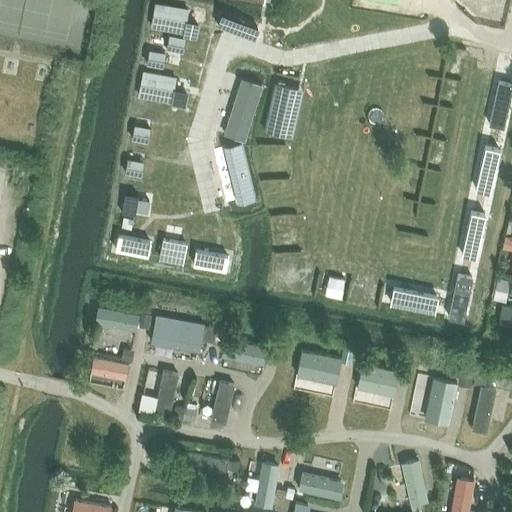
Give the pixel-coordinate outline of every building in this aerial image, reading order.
[(190,13),(159,7),(154,32),(185,38),(190,13)] [(511,91),(511,64),(502,62),(492,109),(507,113),(511,91)] [(172,83),(141,76),(136,102),(167,108),(172,83)] [(260,82),(244,77),(228,134),(243,138),(260,82)] [(304,89),(276,83),(264,130),(292,137),(304,89)] [(503,134),(487,131),(478,178),(493,181),(503,134)] [(149,135),(134,132),(132,143),(146,146),(149,135)] [(255,199),(242,144),(227,147),(240,203),(255,199)] [(142,162),(127,159),(124,170),(139,173),(142,162)] [(472,202),(463,249),(478,252),(488,205),(472,202)] [(465,315),(475,270),(459,267),(450,312),(465,315)] [(439,294),(394,284),(390,301),(435,310),(439,294)] [(139,312),(97,304),(94,321),(136,329),(139,312)] [(161,324),(158,341),(199,349),(202,332),(161,324)] [(266,345),(227,338),(224,354),(263,361),(266,345)] [(340,357),(299,348),(295,371),(335,380),(340,357)] [(93,355),(90,370),(126,377),(129,362),(93,355)] [(398,369),(361,362),(357,386),(393,393),(398,369)] [(163,370),(155,407),(169,410),(177,373),(163,370)] [(448,421),(457,382),(434,377),(425,416),(448,421)] [(219,380),(211,418),(225,421),(233,383),(219,380)] [(495,388),(481,385),(471,427),(486,431),(495,388)] [(227,456),(185,448),(182,465),(224,473),(227,456)] [(418,458),(402,461),(410,502),(427,499),(418,458)] [(279,463),(262,459),(254,501),(271,504),(279,463)] [(302,471),(298,486),(339,496),(343,481),(302,471)] [(466,511),(473,478),(457,475),(449,511),(466,511)] [(109,511),(110,504),(74,498),(71,511),(109,511)]
